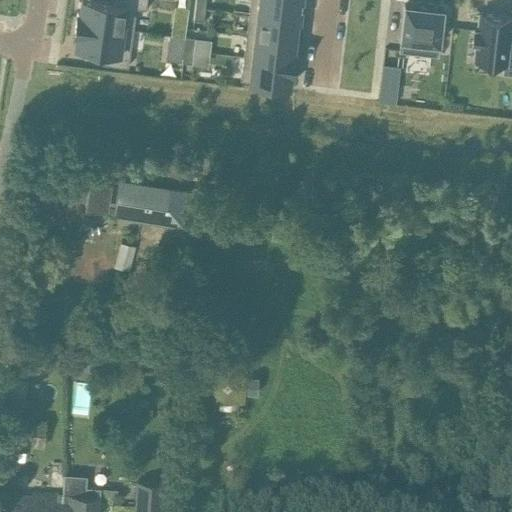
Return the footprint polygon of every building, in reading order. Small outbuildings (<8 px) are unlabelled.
[(77,10),(76,21),(133,29),(136,7),(145,8),(146,0),(110,0),(111,1),(100,0),(81,0),(80,11),(77,10)] [(250,0),(249,13),(297,18),(299,19),(301,0),(250,0)] [(400,47),(400,49),(437,54),(438,45),(443,8),(429,6),(429,5),(427,5),(427,6),(421,5),(421,4),(419,4),(419,5),(405,3),(400,47)] [(195,6),(193,19),(203,20),(205,7),(195,6)] [(474,28),(473,41),(476,41),(476,46),(474,58),(501,61),(505,61),(504,71),(511,72),(511,28),(511,16),(479,12),(478,27),(478,28),(477,28),(474,28)] [(249,13),(246,34),(295,40),(297,19),(297,18),(249,13)] [(76,21),(75,32),(77,32),(75,45),(104,49),(102,62),(128,66),(133,29),(76,21)] [(172,25),(170,34),(184,36),(185,27),(172,25)] [(184,36),(170,34),(169,34),(166,58),(182,60),(184,36)] [(246,34),(244,55),(295,62),(296,51),(293,51),(295,40),(246,34)] [(185,35),(184,48),(193,50),(195,37),(185,35)] [(184,48),(182,61),(192,62),(193,50),(184,48)] [(244,55),(241,79),(289,85),(291,72),(293,72),(295,62),(244,55)] [(383,64),(378,101),(395,103),(399,66),(383,64)] [(59,228),(81,231),(86,200),(107,204),(108,202),(116,203),(114,214),(165,222),(166,221),(184,223),(188,194),(170,192),(171,189),(111,179),(112,171),(90,168),(89,175),(62,171),(55,214),(61,215),(59,228)] [(194,186),(193,194),(227,200),(228,192),(194,186)] [(273,196),(271,207),(239,201),(238,208),(282,217),(286,198),(273,196)] [(84,353),(82,369),(114,372),(115,357),(84,353)] [(210,363),(207,400),(244,402),(244,393),(256,393),(257,375),(245,374),(246,365),(210,363)] [(461,396),(461,384),(448,384),(444,384),(443,396),(448,396),(461,396)] [(29,417),(11,416),(8,460),(34,462),(35,444),(27,444),(29,417)] [(136,479),(134,511),(163,511),(165,481),(136,479)] [(64,484),(64,494),(62,493),(60,511),(97,511),(100,487),(64,484)] [(60,511),(62,493),(11,490),(7,511),(60,511)]
